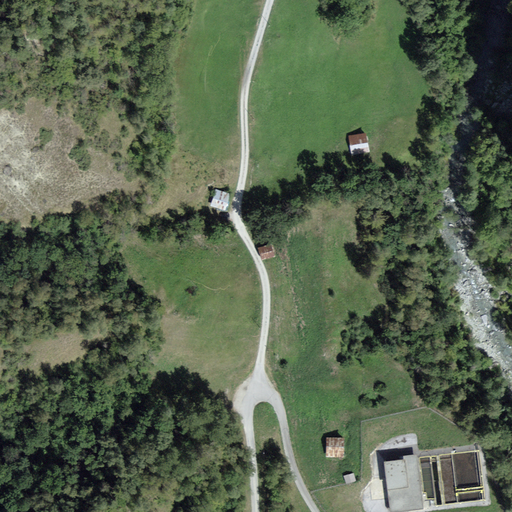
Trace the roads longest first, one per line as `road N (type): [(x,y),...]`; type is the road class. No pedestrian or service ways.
road 1 (track): [(267,0),(243,82),(234,207),(263,294),(257,387)]
road 2 (track): [(316,511),(291,460),(276,398),(257,387)]
road 3 (track): [(257,387),(246,402),(255,511)]
